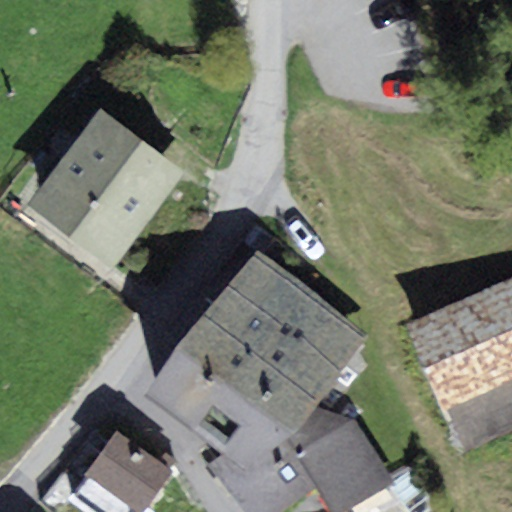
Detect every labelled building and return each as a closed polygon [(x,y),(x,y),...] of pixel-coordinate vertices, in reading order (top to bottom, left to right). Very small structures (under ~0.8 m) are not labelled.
[(31,203),(114,266),(185,172),(103,110),(31,203)] [(260,251),(181,349),(294,434),(319,406),(367,337),(260,251)] [(511,279),(407,324),(462,453),(511,432),(511,279)] [(222,480),(294,434),(181,349),(145,397),(222,480)] [(357,419),(319,406),(294,434),(222,480),(245,511),(286,511),(318,492),(331,511),(344,511),(397,484),(357,419)] [(75,495),(99,511),(142,511),(173,470),(120,433),(75,495)]
